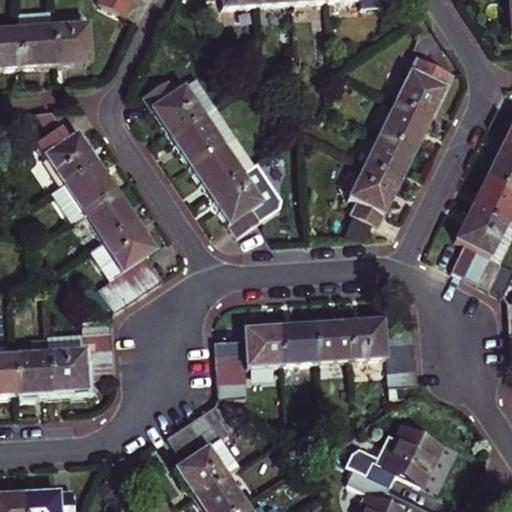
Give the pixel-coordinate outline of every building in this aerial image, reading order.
[(130,8),(113,0),(101,0),(97,9),(123,21),(130,8)] [(254,0),(203,0),(204,7),(220,6),(220,15),(255,13),(254,0)] [(289,0),(254,0),(255,13),(290,11),(289,0)] [(325,0),(289,0),(290,11),(326,8),(325,0)] [(325,0),(326,8),(361,6),(360,0),(325,0)] [(113,46),(112,28),(86,30),(87,47),(113,46)] [(86,68),(83,29),(49,31),(52,71),(86,68)] [(16,73),(52,71),(49,31),(14,33),(16,73)] [(0,74),(16,73),(14,33),(0,34),(0,74)] [(450,81),(415,64),(394,109),(428,126),(450,81)] [(141,101),(169,143),(201,121),(182,91),(174,97),(166,85),(141,101)] [(428,126),(394,109),(378,140),(413,157),(428,126)] [(169,143),(188,172),(233,142),(214,113),(201,121),(169,143)] [(511,126),(501,149),(511,154),(511,126)] [(63,188),(94,167),(75,140),(68,144),(59,130),(35,146),(63,188)] [(413,157),(378,140),(363,171),(397,188),(413,157)] [(188,172),(208,200),(253,170),(233,142),(188,172)] [(511,154),(501,149),(485,181),(511,193),(511,154)] [(83,217),(114,197),(94,167),(63,188),(50,197),(69,226),(83,217)] [(278,208),(253,170),(208,200),(231,235),(236,242),(277,214),(278,208)] [(397,188),(363,171),(348,202),(356,205),(350,219),(376,232),(397,188)] [(511,193),(485,181),(469,213),(503,230),(511,212),(511,193)] [(102,246),(133,225),(114,197),(83,217),(102,246)] [(489,259),(503,230),(469,213),(455,243),(489,259)] [(153,256),(133,225),(102,246),(89,254),(110,285),(127,310),(139,302),(122,277),(133,269),(145,261),(153,256)] [(464,282),(476,256),(462,250),(450,276),(464,282)] [(488,262),(476,256),(464,282),(476,288),(488,262)] [(145,261),(133,269),(151,294),(162,287),(145,261)] [(489,295),(502,269),(488,262),(476,288),(489,295)] [(133,269),(122,277),(139,302),(151,294),(133,269)] [(489,295),(502,301),(511,280),(511,273),(502,269),(489,295)] [(98,293),(115,318),(127,310),(110,285),(98,293)] [(80,327),(81,341),(112,338),(111,324),(80,327)] [(382,350),(381,336),(381,325),(346,327),(349,366),(383,363),(382,350)] [(349,366),(346,327),(312,329),(314,367),(349,366)] [(314,367),(312,329),(277,331),(279,369),(314,367)] [(244,371),(279,369),(277,331),(242,333),(242,344),(243,358),(244,371)] [(382,350),(413,349),(412,334),(381,336),(382,350)] [(47,357),(50,397),(85,395),(84,386),(83,370),(82,354),(113,352),(112,338),(81,341),(46,343),(47,357)] [(214,346),(215,360),(243,358),(242,344),(214,346)] [(383,365),(413,364),(413,349),(382,350),(383,363),(383,365)] [(82,354),(83,370),(114,367),(113,352),(82,354)] [(15,399),(50,397),(47,357),(11,359),(15,399)] [(244,371),(243,358),(215,360),(216,375),(244,374),(244,371)] [(0,400),(15,399),(11,359),(0,359),(0,400)] [(384,380),(414,378),(413,364),(383,365),(384,380)] [(83,370),(84,386),(115,384),(114,367),(83,370)] [(216,375),(217,389),(245,388),(244,374),(216,375)] [(415,391),(414,378),(384,380),(385,393),(415,391)] [(246,401),(245,388),(217,389),(218,403),(246,401)] [(213,412),(202,419),(218,443),(230,435),(213,412)] [(202,419),(190,427),(206,451),(218,443),(202,419)] [(190,427),(178,436),(194,460),(204,453),(206,451),(190,427)] [(426,494),(445,454),(404,435),(385,475),(360,464),(354,477),(396,497),(402,483),(426,494)] [(166,444),(182,468),(194,460),(178,436),(166,444)] [(194,460),(182,468),(172,474),(191,503),(223,481),(204,453),(194,460)] [(393,511),(390,510),(396,497),(354,477),(348,491),(373,502),(368,511),(393,511)] [(191,503),(197,511),(241,511),(243,511),(223,481),(191,503)] [(20,502),(21,511),(70,511),(70,499),(20,502)] [(0,511),(21,511),(20,502),(0,503),(0,511)]
